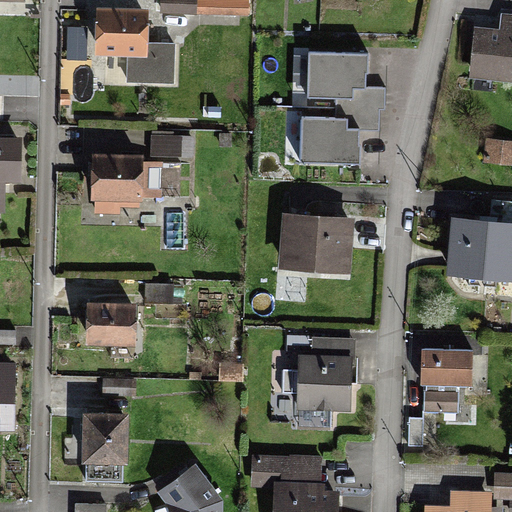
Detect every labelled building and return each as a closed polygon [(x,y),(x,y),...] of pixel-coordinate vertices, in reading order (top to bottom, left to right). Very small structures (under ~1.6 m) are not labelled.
[(191,0),(158,0),(158,9),(191,10),(191,0)] [(238,2),(200,2),(200,16),(238,15),(238,2)] [(139,12),(90,11),(90,56),(138,57),(139,12)] [(470,31),(466,76),(511,80),(511,15),(499,15),(498,33),(470,31)] [(369,53),(308,52),(307,97),(352,98),(353,88),(368,88),(369,53)] [(348,119),(303,117),(301,161),(359,164),(360,129),(347,128),(348,119)] [(149,140),(149,157),(174,156),(174,139),(149,140)] [(0,140),(0,184),(14,184),(13,141),(0,140)] [(511,145),(482,141),(480,164),(511,167),(511,145)] [(135,158),(86,158),(87,199),(156,199),(156,164),(135,165),(135,158)] [(511,205),(487,204),(487,223),(446,221),(444,276),(511,279),(511,205)] [(347,220),(278,218),(276,268),(345,270),(347,220)] [(161,287),(138,288),(138,305),(161,304),(161,287)] [(127,306),(84,305),(83,344),(126,345),(127,306)] [(12,333),(0,332),(0,346),(12,347),(12,333)] [(419,351),(419,421),(465,422),(466,386),(477,386),(478,351),(419,351)] [(344,358),(295,357),(294,410),(344,410),(344,358)] [(128,380),(99,380),(99,395),(128,395),(128,380)] [(123,414),(81,414),(81,466),(122,467),(123,414)] [(402,421),(401,452),(418,453),(419,421),(402,421)] [(315,459),(249,458),(249,485),(268,485),(268,511),(327,511),(327,487),(315,487),(315,459)] [(195,463),(157,491),(165,502),(168,511),(222,511),(223,500),(195,463)] [(511,511),(511,476),(493,476),(493,496),(506,496),(506,511),(511,511)] [(421,509),(420,511),(495,511),(496,509),(483,509),(483,493),(448,494),(448,509),(421,509)]
